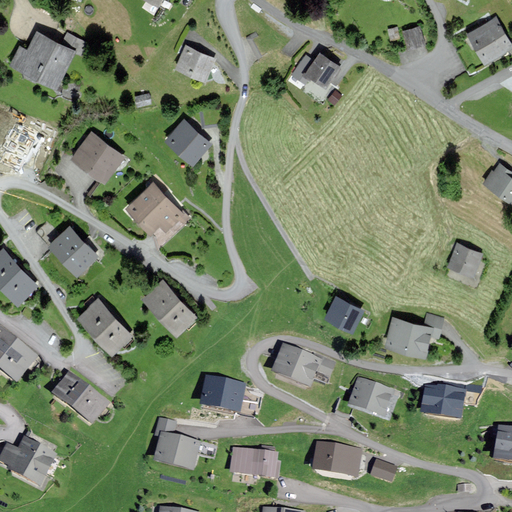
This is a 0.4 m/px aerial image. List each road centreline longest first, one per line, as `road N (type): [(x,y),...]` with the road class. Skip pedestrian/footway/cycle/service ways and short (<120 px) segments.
road 1 (residential): [(407,511),(476,499),(480,480),(407,459),(273,393),(252,366),(257,349),(290,340),(383,368),(511,373)]
road 2 (residential): [(0,186),(20,183),(47,195),(189,282),(228,296),(240,282),(225,224),(231,141)]
road 3 (residential): [(0,312),(61,361),(80,354),(83,339),(0,213)]
road 4 (residential): [(416,88),(257,0)]
road 5 (residential): [(308,277),(231,141)]
road 6 (residential): [(231,141),(244,79),(225,0)]
road 7 (track): [(477,132),(434,165),(452,237)]
